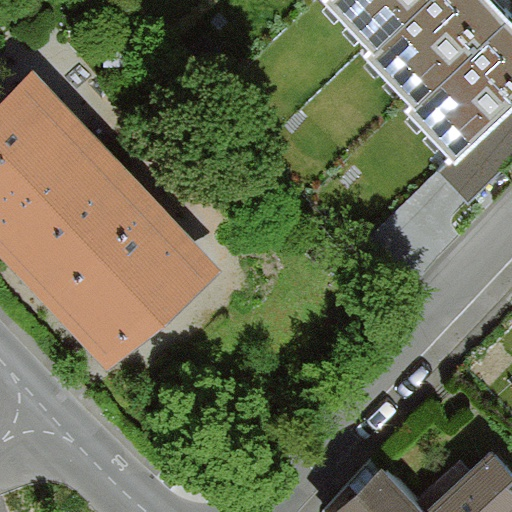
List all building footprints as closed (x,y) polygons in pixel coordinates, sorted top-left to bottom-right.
[(331,0),(326,5),(373,54),(428,0),(331,0)] [(368,58),(416,109),(508,20),(488,0),(428,0),(373,54),(368,58)] [(408,116),(456,166),(511,112),(511,23),(508,20),(416,109),(408,116)] [(0,106),(0,233),(111,352),(211,259),(36,72),(0,106)] [(429,508),(432,511),(511,511),(511,468),(493,450),(429,508)] [(387,463),(334,511),(432,511),(429,508),(387,463)]
